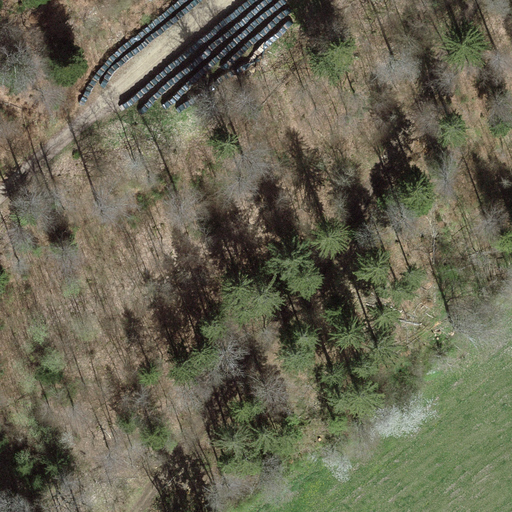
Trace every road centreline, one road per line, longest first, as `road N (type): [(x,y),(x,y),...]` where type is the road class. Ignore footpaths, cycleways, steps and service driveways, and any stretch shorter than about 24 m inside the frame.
road 1 (track): [(498,0),(279,308),(24,511)]
road 2 (track): [(0,201),(87,119),(237,0)]
